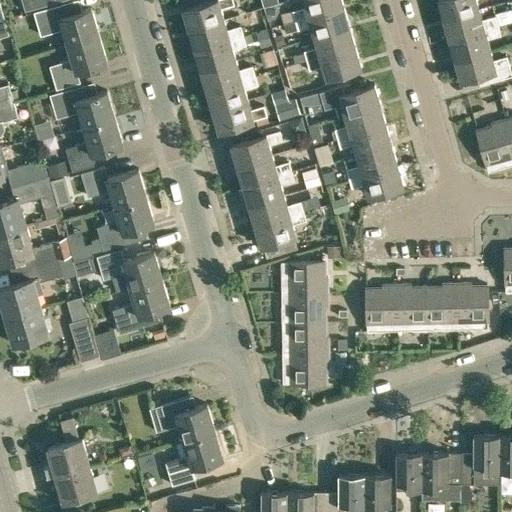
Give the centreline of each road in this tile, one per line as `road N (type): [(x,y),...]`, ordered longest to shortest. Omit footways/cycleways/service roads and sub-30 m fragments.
road 1 (residential): [(229,343),(129,0)]
road 2 (residential): [(229,343),(253,418),(269,433),(511,359)]
road 3 (residential): [(0,409),(229,343)]
road 4 (residential): [(452,198),(397,0)]
